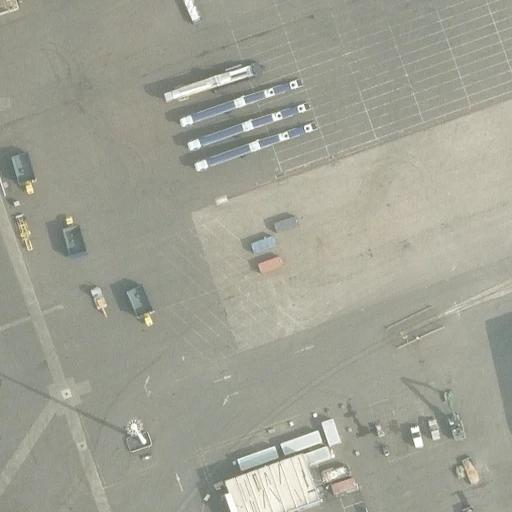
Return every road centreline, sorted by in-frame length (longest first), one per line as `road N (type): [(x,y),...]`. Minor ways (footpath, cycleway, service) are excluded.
road 1 (unknown): [(168,416),(128,265),(128,176),(134,101),(154,43),(197,0)]
road 2 (unknown): [(511,304),(407,362),(226,391)]
